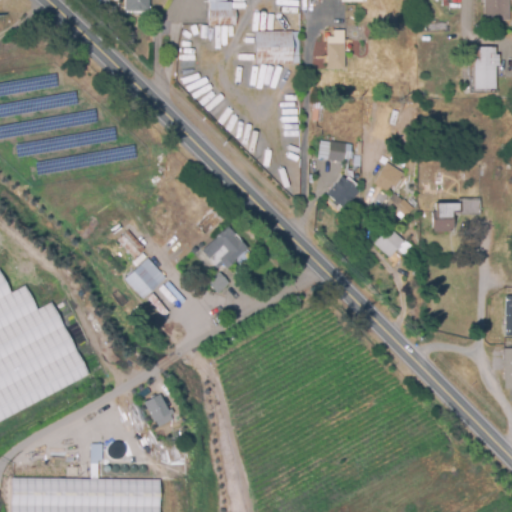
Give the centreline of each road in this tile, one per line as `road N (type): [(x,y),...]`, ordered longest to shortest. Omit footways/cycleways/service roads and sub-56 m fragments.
road 1 (primary): [(511,458),(335,272),(42,0)]
road 2 (residential): [(335,272),(23,443),(0,474)]
